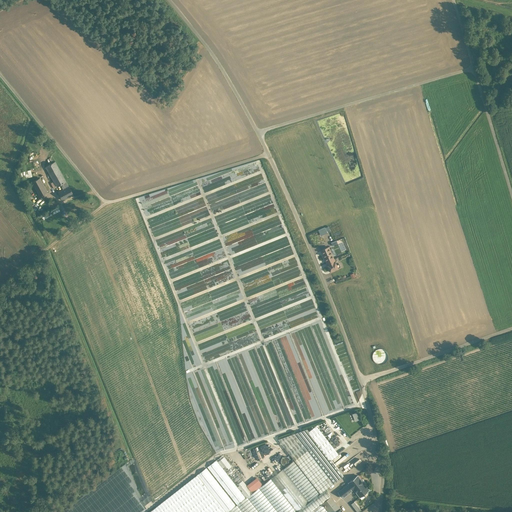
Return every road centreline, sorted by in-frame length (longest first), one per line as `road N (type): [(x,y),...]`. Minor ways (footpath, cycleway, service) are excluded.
road 1 (unclassified): [(268,154),(103,202),(0,72)]
road 2 (unclassified): [(268,154),(360,382)]
road 3 (track): [(473,67),(258,132)]
road 4 (unclassified): [(453,0),(511,189)]
road 5 (unclassified): [(168,0),(208,50),(268,154)]
road 6 (unclassified): [(511,325),(360,382)]
road 7 (unclassified): [(360,382),(379,449),(380,511)]
